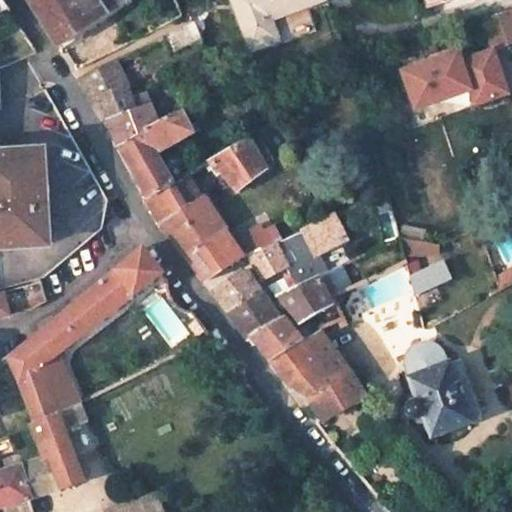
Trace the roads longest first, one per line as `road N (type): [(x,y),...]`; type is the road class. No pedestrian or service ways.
road 1 (residential): [(148,226),(278,407),(366,511)]
road 2 (residential): [(11,0),(148,226)]
road 3 (residential): [(148,226),(50,308),(0,322)]
